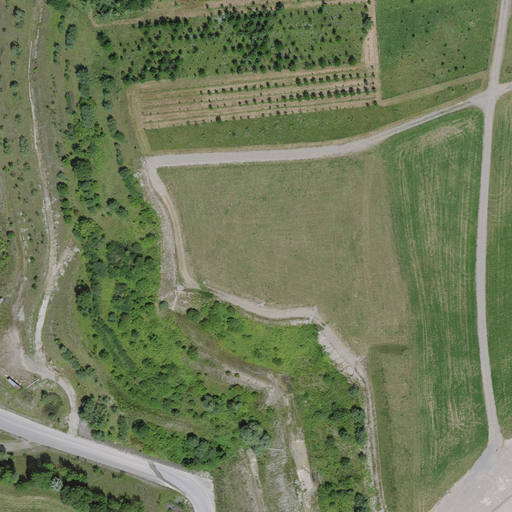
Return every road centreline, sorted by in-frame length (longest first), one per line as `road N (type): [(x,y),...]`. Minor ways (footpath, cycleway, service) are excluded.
road 1 (track): [(505,0),(490,89),(482,262),(497,447),(444,511)]
road 2 (track): [(68,442),(74,400),(65,384),(26,358),(17,337),(21,258),(0,174)]
road 3 (track): [(257,155),(393,133),(511,83)]
